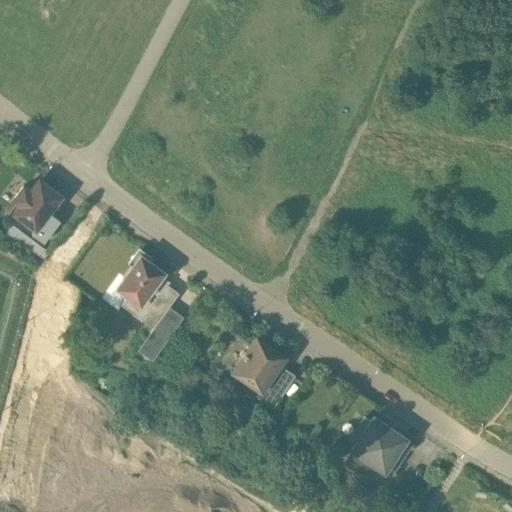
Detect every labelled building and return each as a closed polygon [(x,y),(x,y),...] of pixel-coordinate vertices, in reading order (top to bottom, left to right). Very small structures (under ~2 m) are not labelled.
[(49,211),(61,195),(39,178),(30,190),(24,185),(12,199),(19,204),(13,212),(35,228),(32,233),(43,242),(60,219),(49,211)] [(32,253),(40,259),(47,251),(38,245),(32,253)] [(153,327),(178,292),(159,278),(164,271),(140,254),(116,286),(128,295),(121,304),(153,327)] [(273,406),(295,374),(278,363),(284,354),(256,336),(233,370),(260,388),(255,394),(273,406)] [(392,468),(408,445),(402,441),(405,436),(373,415),(370,419),(364,415),(348,438),(354,442),(351,447),(383,468),(386,464),(392,468)] [(97,511),(115,463),(51,440),(25,511),(97,511)] [(156,492),(145,511),(173,511),(178,504),(156,492)]
